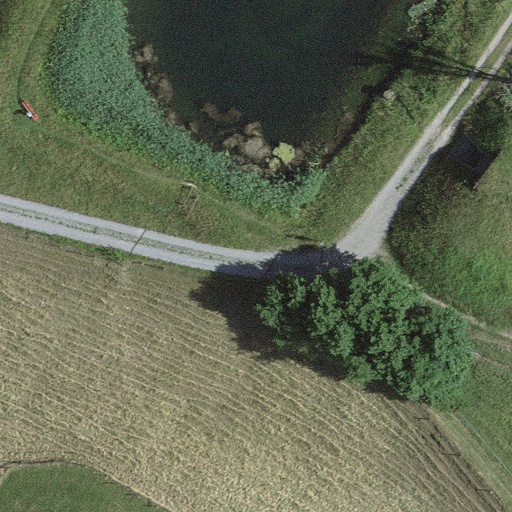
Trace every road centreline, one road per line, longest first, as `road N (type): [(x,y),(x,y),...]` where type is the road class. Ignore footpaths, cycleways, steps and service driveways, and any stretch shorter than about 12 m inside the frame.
road 1 (track): [(0,213),(270,275),(363,265)]
road 2 (track): [(363,265),(511,13)]
